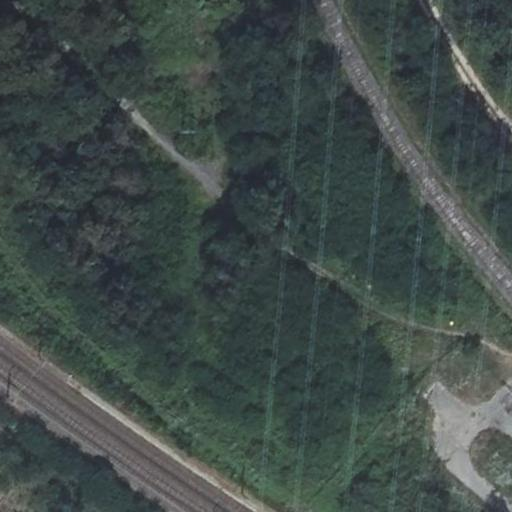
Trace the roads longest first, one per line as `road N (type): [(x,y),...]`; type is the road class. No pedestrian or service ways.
road 1 (track): [(511,359),(477,337),(415,328),(382,313),(284,244),(16,0)]
road 2 (unclassified): [(511,511),(469,473),(460,450),(511,390)]
road 3 (track): [(500,120),(426,0)]
